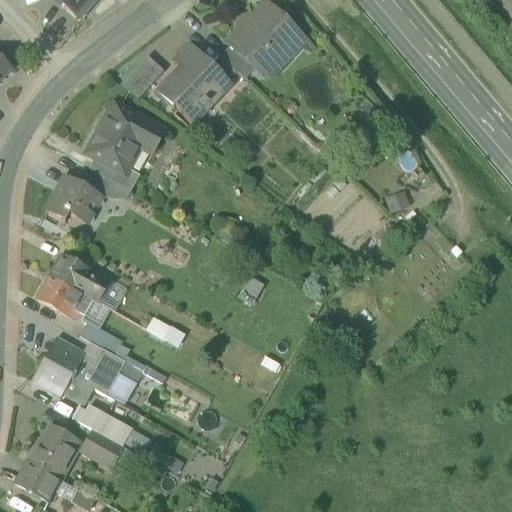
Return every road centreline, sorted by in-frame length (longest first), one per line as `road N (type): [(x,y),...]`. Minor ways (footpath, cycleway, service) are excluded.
road 1 (track): [(296,0),(416,140),(507,312)]
road 2 (unclassified): [(0,194),(13,145),(65,81),(169,0)]
road 3 (secondary): [(511,160),(377,0)]
